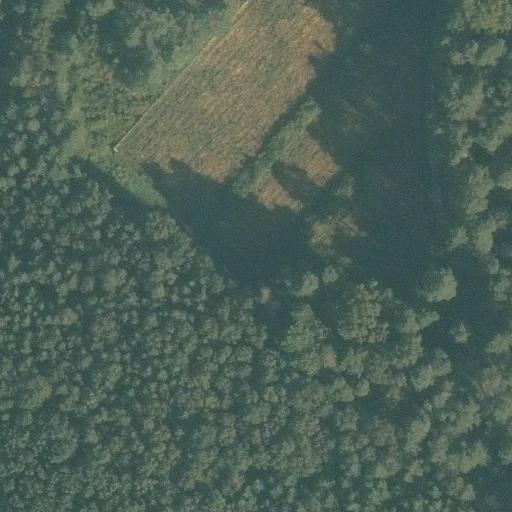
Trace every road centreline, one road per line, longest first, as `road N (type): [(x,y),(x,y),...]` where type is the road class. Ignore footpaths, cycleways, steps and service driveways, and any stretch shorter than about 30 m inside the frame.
road 1 (track): [(511,362),(439,261),(426,125),(432,34),(447,0)]
road 2 (track): [(443,275),(397,283),(300,276),(280,285)]
